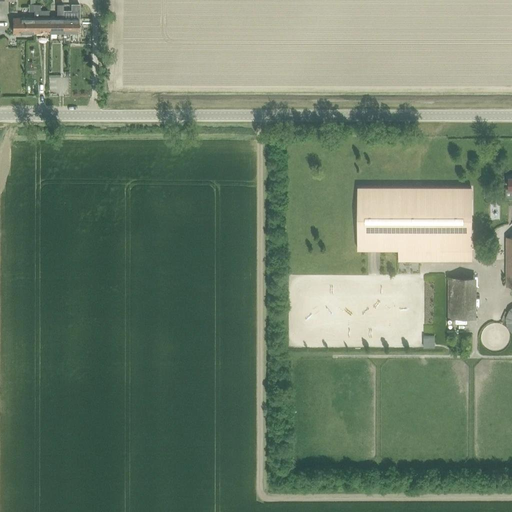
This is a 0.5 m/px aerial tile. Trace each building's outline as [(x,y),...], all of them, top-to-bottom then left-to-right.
[(63,18),(63,33),(77,33),(78,33),(78,18),(85,18),(85,5),(78,5),(78,4),(73,4),(73,18),(63,18)] [(49,18),(49,10),(40,10),(40,5),(34,5),(34,12),(34,18),(34,33),(49,33),(49,18)] [(63,18),(63,5),(57,5),(57,18),(49,18),(49,33),(63,33),(63,18)] [(34,18),(20,18),(19,18),(13,18),(13,34),(13,33),(34,33),(34,18)] [(471,187),(358,187),(358,250),(399,250),(399,260),(441,260),(441,250),(471,250),(471,187)] [(477,318),(477,277),(448,277),(448,318),(477,318)]
